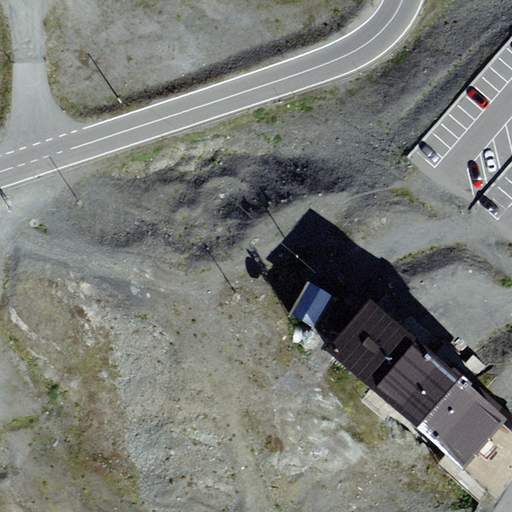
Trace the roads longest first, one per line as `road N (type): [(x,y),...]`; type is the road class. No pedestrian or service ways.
road 1 (track): [(459,236),(418,214),(391,212),(306,225),(213,273),(184,274),(0,230)]
road 2 (track): [(511,273),(459,236),(400,246),(356,274),(323,318),(254,365),(231,389),(230,410),(254,511)]
road 3 (secondary): [(401,0),(384,28),(339,57),(0,170)]
